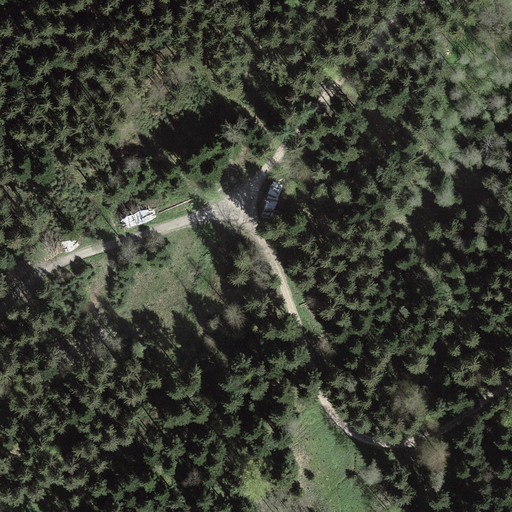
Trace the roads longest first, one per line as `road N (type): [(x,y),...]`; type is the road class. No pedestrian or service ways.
road 1 (track): [(430,0),(344,76),(245,202),(70,259),(32,278),(0,314)]
road 2 (track): [(511,383),(414,438),(384,440),(338,420),(245,202)]
